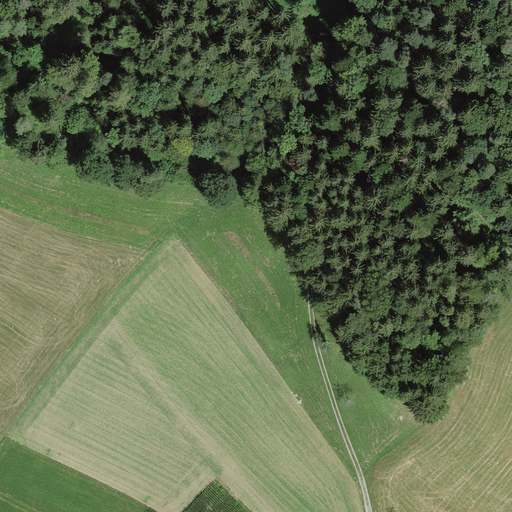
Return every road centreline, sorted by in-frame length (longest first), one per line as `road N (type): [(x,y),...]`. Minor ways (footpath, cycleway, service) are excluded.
road 1 (track): [(0,40),(95,65),(196,71),(317,112),(301,226),(310,330),(369,511)]
road 2 (track): [(317,112),(393,144),(511,229)]
